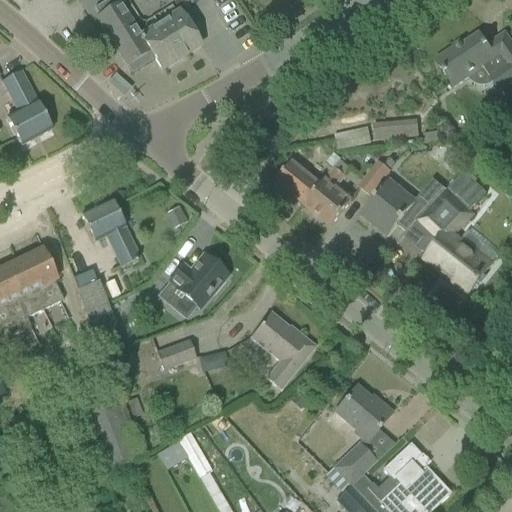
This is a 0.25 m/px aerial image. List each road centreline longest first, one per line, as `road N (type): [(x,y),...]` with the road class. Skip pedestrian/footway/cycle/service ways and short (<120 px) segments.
road 1 (tertiary): [(511,443),(135,136)]
road 2 (tertiary): [(135,136),(257,72),(366,0)]
road 3 (unclassified): [(135,136),(0,15)]
road 4 (tertiary): [(0,200),(135,136)]
